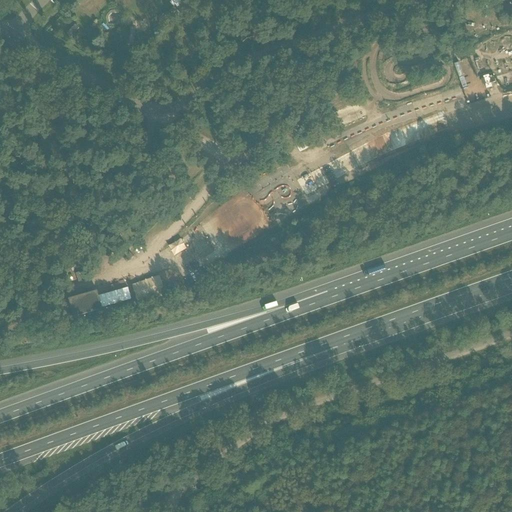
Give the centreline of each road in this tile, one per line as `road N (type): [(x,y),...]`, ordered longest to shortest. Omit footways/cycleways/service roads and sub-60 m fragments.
road 1 (tertiary): [(423,0),(240,63),(182,105),(157,111),(125,101),(0,27)]
road 2 (unclassified): [(174,511),(176,492),(283,414),(511,333)]
road 3 (motorway): [(330,298),(0,416)]
road 4 (motorway): [(10,511),(108,450),(318,346)]
road 5 (motorway): [(330,298),(0,371)]
road 6 (motorway): [(0,460),(318,346)]
road 7 (motorway): [(318,346),(511,277)]
road 8 (motorway): [(511,233),(330,298)]
